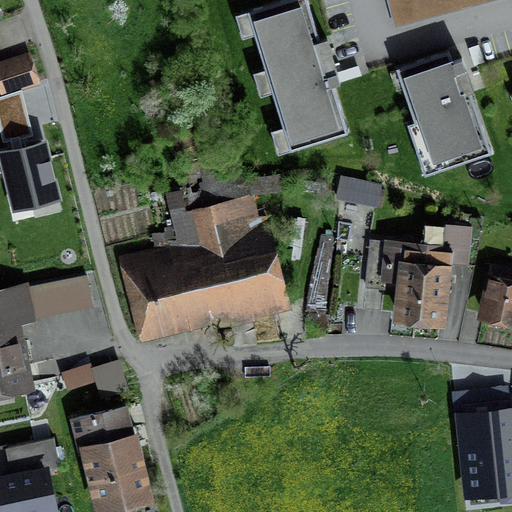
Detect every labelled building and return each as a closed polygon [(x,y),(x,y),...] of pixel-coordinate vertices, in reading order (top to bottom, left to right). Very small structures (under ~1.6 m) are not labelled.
[(329,71),(306,0),(282,0),(249,10),(292,148),(347,131),(329,71)] [(393,0),(400,28),(507,0),(393,0)] [(458,75),(450,51),(403,66),(433,160),(480,145),(458,75)] [(0,64),(0,92),(37,81),(28,55),(0,64)] [(60,199),(46,142),(0,153),(0,156),(13,210),(60,199)] [(379,191),(348,183),(344,201),(375,209),(379,191)] [(187,244),(130,257),(146,324),(276,293),(259,223),(237,229),(230,203),(180,215),(187,244)] [(462,266),(409,261),(402,324),(455,329),(462,266)] [(84,267),(0,286),(0,395),(35,387),(29,363),(22,322),(94,305),(84,267)] [(511,279),(494,276),(484,322),(511,328),(511,279)] [(127,379),(120,357),(64,372),(68,388),(95,381),(101,404),(122,398),(118,382),(127,379)] [(502,377),(448,384),(451,404),(505,397),(502,377)] [(126,403),(69,418),(93,511),(106,511),(151,500),(126,403)] [(511,410),(460,417),(469,493),(511,487),(511,410)] [(53,511),(44,468),(0,477),(0,488),(5,511),(53,511)]
